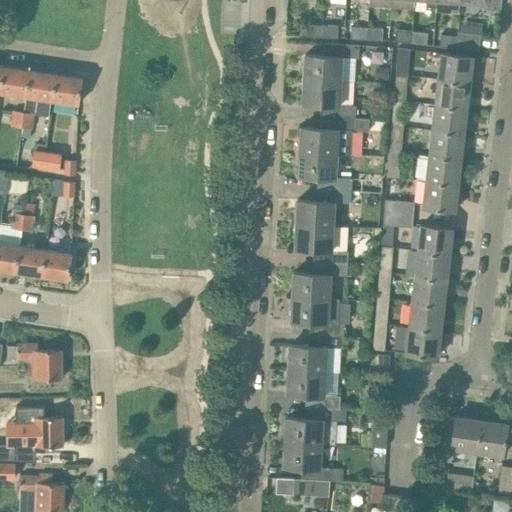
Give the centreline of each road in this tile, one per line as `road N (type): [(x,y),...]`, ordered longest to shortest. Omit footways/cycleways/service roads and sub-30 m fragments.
road 1 (unclassified): [(237,511),(265,0)]
road 2 (residential): [(477,378),(511,84)]
road 3 (residential): [(100,321),(107,67)]
road 4 (residential): [(108,511),(100,321)]
road 5 (residential): [(477,378),(400,371),(397,456)]
